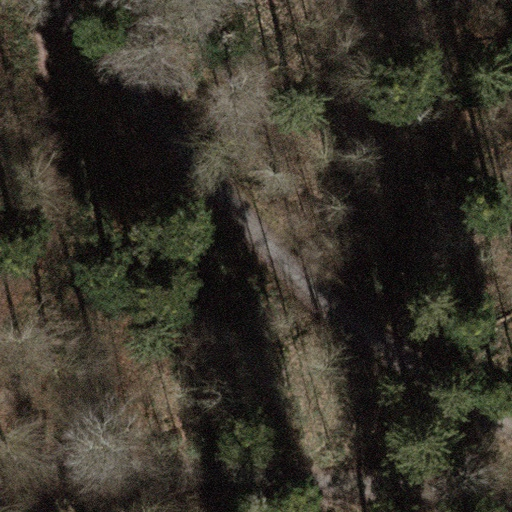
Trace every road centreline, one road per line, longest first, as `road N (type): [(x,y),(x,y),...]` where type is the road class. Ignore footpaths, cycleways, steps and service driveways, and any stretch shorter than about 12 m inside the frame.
road 1 (track): [(511,425),(308,288),(47,0)]
road 2 (track): [(0,481),(241,483),(511,506)]
